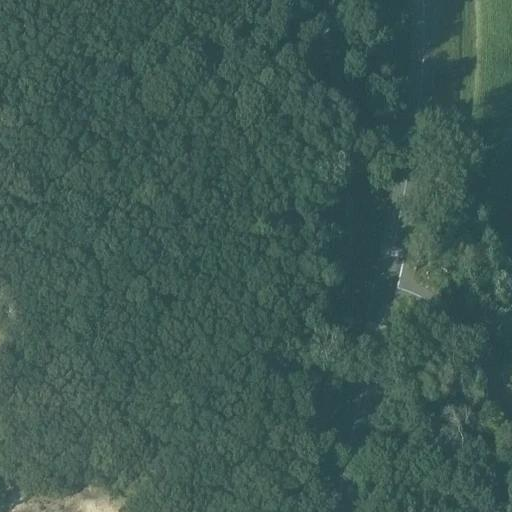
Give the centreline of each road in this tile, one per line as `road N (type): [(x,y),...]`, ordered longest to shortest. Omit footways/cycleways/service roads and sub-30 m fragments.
road 1 (secondary): [(336,511),(396,244)]
road 2 (secondary): [(396,244),(419,110),(423,0)]
road 3 (unclassified): [(511,351),(449,282),(396,244)]
